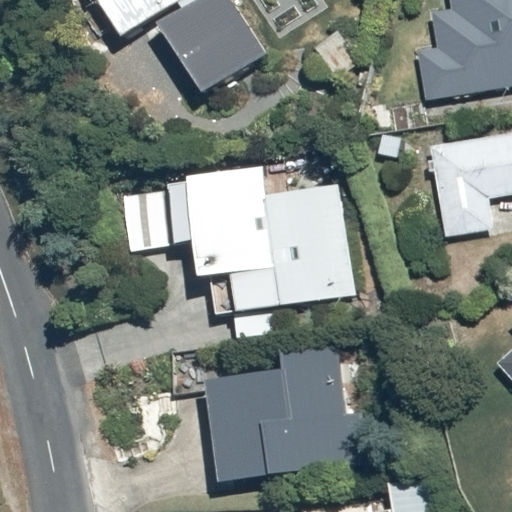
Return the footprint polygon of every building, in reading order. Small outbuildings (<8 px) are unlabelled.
[(92,0),(121,44),(188,0),(189,0),(197,12),(215,0),(92,0)] [(511,0),(486,0),(491,63),(511,62),(511,0)] [(511,133),(431,143),(438,206),(511,197),(511,133)] [(189,185),(125,194),(131,256),(195,250),(199,284),(214,282),(217,320),(357,306),(345,187),(321,190),(320,178),(272,183),(270,165),(187,174),(189,185)] [(289,372),(209,383),(223,488),(374,468),(357,340),(286,350),(289,372)] [(511,375),(511,355),(502,365),(511,375)] [(481,390),(447,403),(465,455),(500,443),(481,390)] [(304,508),(305,511),(418,511),(415,491),(304,508)]
